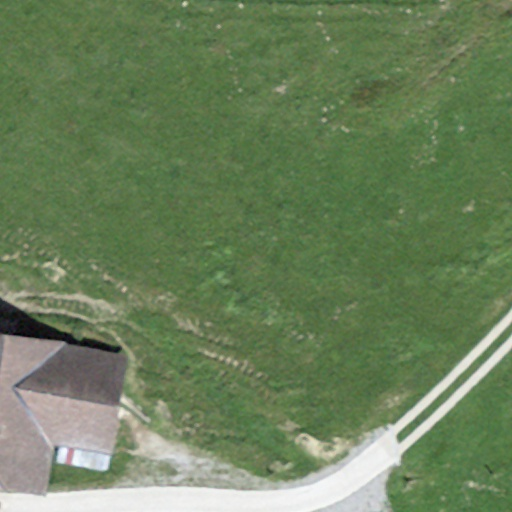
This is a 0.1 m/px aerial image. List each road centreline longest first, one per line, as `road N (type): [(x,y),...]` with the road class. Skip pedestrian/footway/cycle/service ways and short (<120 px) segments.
road 1 (track): [(0,504),(287,504),(340,486)]
road 2 (track): [(511,327),(340,486)]
